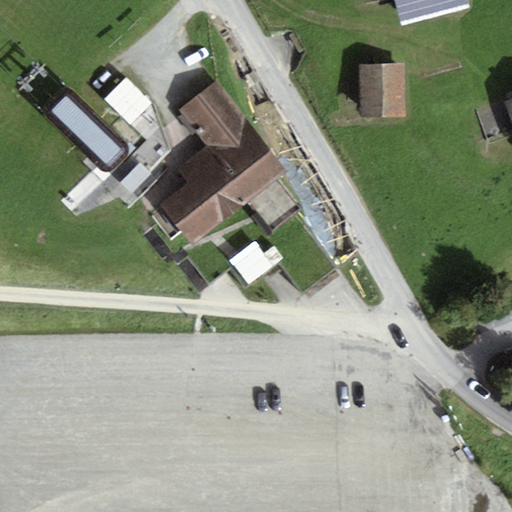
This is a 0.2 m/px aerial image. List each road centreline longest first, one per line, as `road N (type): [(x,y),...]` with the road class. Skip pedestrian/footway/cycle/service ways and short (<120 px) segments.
road 1 (tertiary): [(511,418),(445,365),(416,326),(234,0)]
road 2 (track): [(0,292),(416,326)]
